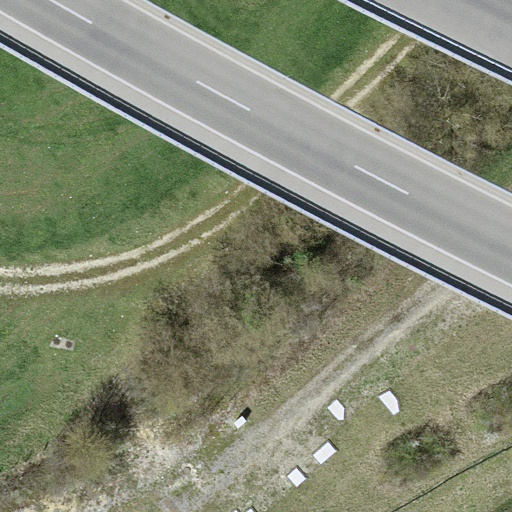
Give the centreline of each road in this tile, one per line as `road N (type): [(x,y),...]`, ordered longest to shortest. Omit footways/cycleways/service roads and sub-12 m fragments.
road 1 (motorway): [(58,0),(511,248)]
road 2 (track): [(511,208),(249,463)]
